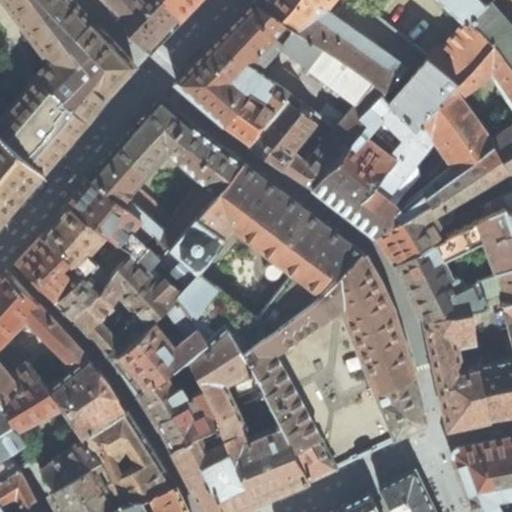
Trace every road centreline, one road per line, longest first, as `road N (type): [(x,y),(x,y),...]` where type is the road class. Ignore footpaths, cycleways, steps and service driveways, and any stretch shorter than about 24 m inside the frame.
road 1 (residential): [(157,70),(384,266),(411,322),(434,440)]
road 2 (residential): [(157,70),(0,248)]
road 3 (residential): [(434,440),(282,511)]
